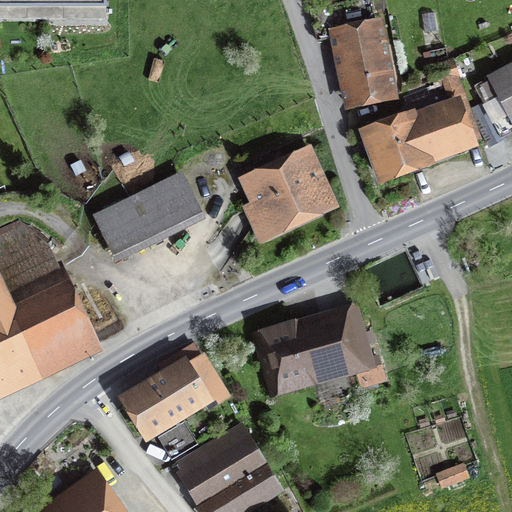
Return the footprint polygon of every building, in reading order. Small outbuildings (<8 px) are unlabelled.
[(100,0),(0,0),(0,17),(101,19),(100,0)] [(400,25),(348,35),(362,114),(414,104),(400,25)] [(476,103),(378,137),(396,189),(494,155),(476,103)] [(356,214),(328,153),(250,187),(278,249),(356,214)] [(199,179),(110,220),(131,265),(220,223),(199,179)] [(0,376),(99,332),(74,276),(25,298),(11,267),(0,271),(0,376)] [(394,374),(376,310),(271,340),(289,404),(394,374)] [(196,357),(127,396),(145,429),(215,389),(196,357)] [(185,423),(160,437),(171,457),(196,443),(185,423)] [(244,424),(179,465),(207,511),(250,511),(285,490),(244,424)] [(130,511),(100,466),(30,511),(130,511)]
